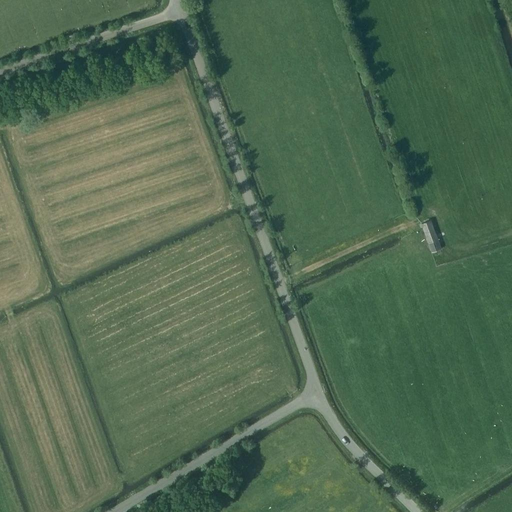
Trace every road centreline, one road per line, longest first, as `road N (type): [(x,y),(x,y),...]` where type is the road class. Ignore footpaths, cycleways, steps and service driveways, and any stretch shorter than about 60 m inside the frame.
road 1 (unclassified): [(317,391),(181,10)]
road 2 (unclassified): [(113,511),(317,391)]
road 3 (unclassified): [(0,71),(181,10)]
road 4 (unclassified): [(417,511),(337,430),(317,391)]
road 5 (track): [(279,283),(415,223)]
